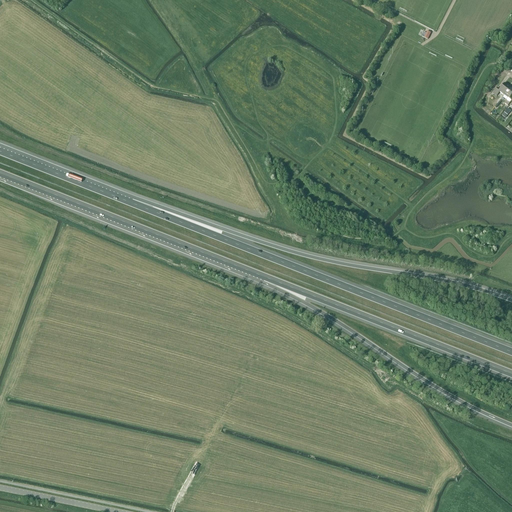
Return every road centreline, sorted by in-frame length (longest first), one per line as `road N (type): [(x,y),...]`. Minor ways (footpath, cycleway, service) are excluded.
road 1 (motorway): [(511,352),(130,202)]
road 2 (motorway): [(511,300),(311,257),(130,202)]
road 3 (motorway): [(264,276),(441,390),(511,425)]
road 4 (motorway): [(0,173),(264,276)]
road 5 (motorway): [(264,276),(511,374)]
road 6 (motorway): [(130,202),(0,151)]
